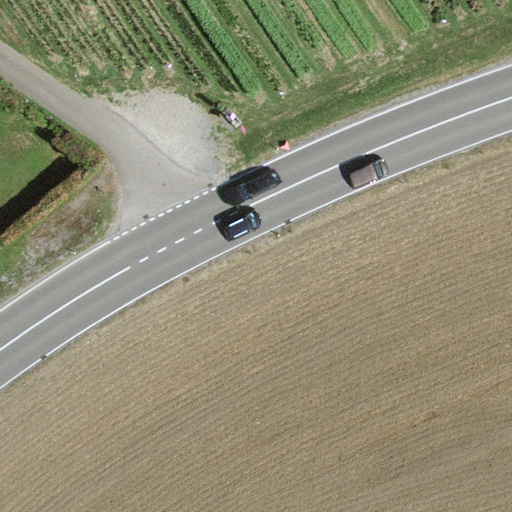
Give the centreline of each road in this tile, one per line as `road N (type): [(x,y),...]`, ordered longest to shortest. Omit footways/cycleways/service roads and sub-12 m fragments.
road 1 (secondary): [(0,351),(228,215),(511,98)]
road 2 (track): [(0,35),(228,215)]
